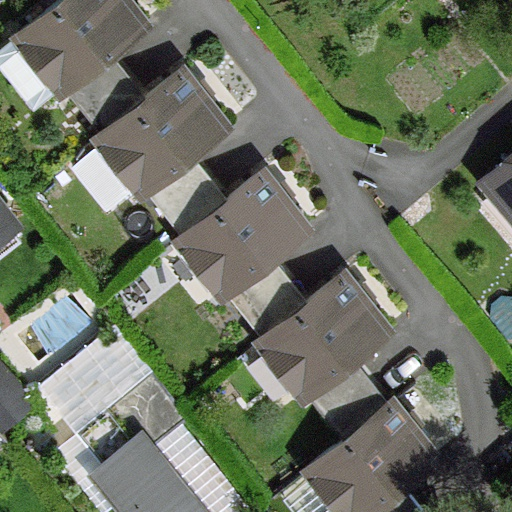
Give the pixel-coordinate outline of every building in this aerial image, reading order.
[(148,21),(131,0),(60,0),(21,32),(64,85),(114,46),(148,21)] [(64,85),(103,133),(151,94),(114,46),(64,85)] [(229,122),(185,67),(151,94),(103,133),(145,187),(193,150),(229,122)] [(193,150),(145,187),(184,235),(231,197),(193,150)] [(511,162),(493,179),(511,201),(511,162)] [(308,223),(266,169),(231,197),(184,235),(227,289),(273,251),(308,223)] [(0,245),(24,227),(0,196),(0,245)] [(264,336),(310,300),(273,251),(227,289),(264,336)] [(390,325),(347,270),(310,300),(264,336),(307,389),(357,349),(390,325)] [(347,438),(396,398),(357,349),(307,389),(347,438)] [(36,404),(0,362),(0,418),(9,428),(36,404)] [(191,417),(154,373),(81,433),(108,466),(146,435),(155,446),(191,417)] [(437,453),(396,398),(347,438),(314,466),(351,511),(363,511),(402,481),(437,453)] [(208,511),(155,446),(146,435),(108,466),(96,476),(125,511),(208,511)] [(426,511),(402,481),(363,511),(426,511)]
